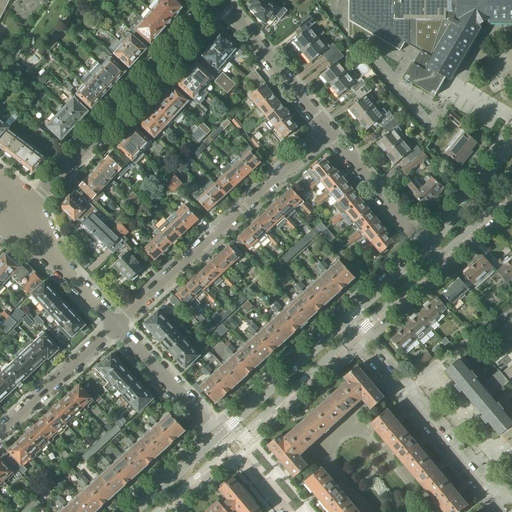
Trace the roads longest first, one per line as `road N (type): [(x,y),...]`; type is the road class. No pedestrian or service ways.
road 1 (residential): [(21,218),(217,0)]
road 2 (residential): [(117,327),(328,131)]
road 3 (residential): [(499,511),(355,334)]
road 4 (residential): [(328,131),(219,0)]
road 5 (tertiary): [(230,448),(355,334)]
road 6 (tertiary): [(344,323),(220,436)]
road 7 (residential): [(0,432),(117,327)]
road 8 (residential): [(426,249),(328,131)]
road 9 (residential): [(220,436),(117,327)]
road 10 (residential): [(117,327),(21,218)]
road 11 (tertiary): [(511,145),(426,249)]
